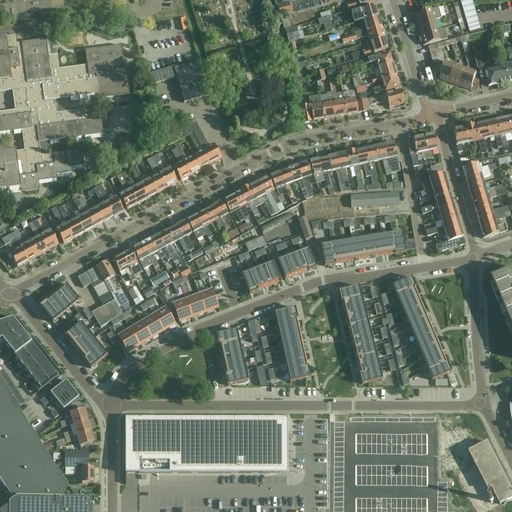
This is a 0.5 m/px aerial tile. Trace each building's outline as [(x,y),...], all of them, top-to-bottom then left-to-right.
[(374,2),(373,0),(353,0),(354,2),(347,4),(348,9),(359,6),(374,2)] [(459,0),(461,4),(470,33),(481,30),(472,0),(459,0)] [(291,13),(288,3),(277,6),(280,16),(291,13)] [(354,23),(363,21),(378,16),(375,6),(350,13),(354,23)] [(418,26),(435,21),(442,19),(439,8),(432,10),(415,15),(418,26)] [(329,11),(319,15),(321,20),(331,17),(329,11)] [(354,31),(355,35),(366,32),(381,27),(378,16),(363,21),(365,27),(354,31)] [(281,21),(283,29),(290,27),(287,19),(281,21)] [(418,26),(421,36),(438,31),(435,21),(418,26)] [(288,43),(299,40),(295,27),(284,31),(288,43)] [(343,44),(356,40),(368,36),(370,42),(385,38),(381,27),(366,32),(355,35),(342,39),(343,44)] [(445,29),(438,31),(421,36),(424,47),(448,40),(445,29)] [(329,43),(339,40),(337,34),(328,37),(329,43)] [(0,92),(17,91),(19,111),(0,113),(0,133),(14,132),(14,136),(15,136),(14,132),(22,130),(25,152),(0,154),(0,193),(19,191),(20,193),(39,190),(39,191),(40,191),(38,182),(56,179),(56,180),(57,180),(56,176),(72,174),(71,168),(84,166),(82,151),(40,157),(39,143),(84,138),(84,142),(85,142),(84,137),(102,135),(102,136),(103,136),(101,121),(103,121),(102,115),(56,121),(54,100),(79,97),(79,102),(80,101),(79,97),(97,95),(98,100),(98,99),(129,95),(129,96),(127,75),(124,76),(122,58),(121,46),(85,51),(87,66),(59,70),(57,55),(48,57),(46,40),(22,43),(21,41),(21,43),(17,44),(16,35),(0,37),(0,92)] [(462,44),(471,42),(470,36),(460,38),(462,44)] [(388,49),(385,38),(370,42),(366,43),(368,50),(362,51),(364,56),(373,54),(388,49)] [(291,54),(296,52),(293,43),(288,44),(291,54)] [(440,44),(428,47),(430,53),(442,50),(440,44)] [(442,50),(430,53),(432,59),(444,56),(442,50)] [(358,53),(351,55),(353,61),(360,59),(358,53)] [(376,61),(378,68),(392,64),(389,53),(380,56),(380,55),(365,59),(366,64),(376,61)] [(477,70),(484,68),(481,54),(474,55),(477,70)] [(498,54),(493,55),(499,85),(509,83),(506,66),(500,67),(498,54)] [(497,85),(499,85),(493,55),(488,56),(491,69),(485,70),(489,88),(497,86),(497,85)] [(444,56),(432,59),(433,65),(445,62),(444,56)] [(184,103),(209,96),(199,62),(174,69),(174,68),(147,76),(150,85),(177,77),(184,103)] [(440,80),(450,84),(456,67),(445,63),(440,80)] [(372,84),(381,81),(396,77),(392,64),(378,68),(380,76),(371,79),(372,84)] [(347,66),(340,68),(342,74),(349,72),(347,66)] [(450,84),(460,87),(466,70),(456,67),(450,84)] [(477,74),(466,70),(460,87),(471,91),(477,74)] [(317,83),(325,81),(323,72),(315,73),(317,83)] [(399,88),(396,77),(381,81),(383,86),(372,89),(374,95),(385,92),(399,88)] [(354,89),(360,87),(357,78),(352,79),(354,89)] [(342,93),(343,101),(346,116),(358,114),(358,113),(363,112),(361,101),(356,102),(354,91),(342,93)] [(404,104),(400,91),(378,98),(377,97),(367,100),(361,101),(363,112),(369,111),(368,107),(387,101),(389,108),(404,104)] [(330,93),(332,102),(335,118),(346,116),(343,101),(342,93),(335,94),(334,92),(330,93)] [(320,96),(321,104),(324,120),(335,118),(332,102),(330,93),(326,94),(326,95),(320,96)] [(145,96),(135,98),(136,104),(138,120),(148,119),(146,103),(145,96)] [(313,120),(313,121),(324,120),(321,104),(320,96),(309,98),(310,105),(301,106),(304,123),(311,122),(311,120),(313,120)] [(223,109),(231,106),(229,99),(220,102),(223,109)] [(507,118),(496,120),(502,148),(507,147),(504,135),(510,134),(507,118)] [(496,120),(485,123),(489,139),(495,137),(497,149),(502,148),(496,120)] [(176,133),(165,139),(167,146),(188,135),(193,132),(201,147),(203,150),(211,165),(221,159),(213,145),(208,148),(206,144),(207,144),(195,123),(176,133)] [(474,124),(474,125),(479,148),(481,155),(486,154),(483,140),(489,139),(485,123),(474,125),(474,124)] [(474,125),(464,127),(467,143),(474,142),(475,149),(479,148),(481,155),(479,148),(474,125)] [(461,145),(467,143),(464,127),(463,127),(464,127),(452,130),(457,153),(462,152),(461,145)] [(201,170),(211,165),(203,150),(201,147),(193,132),(188,135),(198,153),(193,156),(201,170)] [(435,134),(423,136),(428,159),(432,158),(430,151),(438,150),(435,134)] [(424,160),(428,159),(423,136),(412,139),(413,143),(408,144),(411,156),(423,153),(424,160)] [(393,143),(384,145),(390,174),(400,172),(397,158),(393,143)] [(176,149),(183,161),(191,175),(201,170),(193,156),(187,159),(179,144),(175,146),(176,149)] [(384,145),(375,147),(378,162),(383,161),(383,163),(385,176),(390,175),(390,174),(384,145)] [(373,186),(374,191),(381,191),(380,186),(378,185),(374,163),(378,162),(375,147),(365,149),(370,172),(371,177),(373,186)] [(181,181),(191,175),(183,161),(176,149),(172,151),(178,164),(173,167),(181,181)] [(365,149),(355,152),(358,166),(364,165),(364,167),(366,178),(371,177),(370,172),(365,149)] [(355,151),(346,153),(350,168),(355,167),(355,169),(354,169),(358,186),(356,188),(357,191),(364,191),(358,166),(355,152),(355,151)] [(346,154),(337,155),(345,189),(346,192),(350,192),(345,172),(344,169),(350,168),(346,153),(346,154)] [(506,153),(494,155),(495,161),(508,158),(506,153)] [(337,155),(327,158),(332,172),(336,171),(337,174),(336,174),(340,193),(346,192),(345,189),(337,155)] [(155,156),(151,159),(159,174),(167,188),(177,183),(170,169),(164,172),(162,168),(161,169),(155,156)] [(327,158),(318,159),(325,182),(328,189),(332,188),(328,176),(327,176),(326,173),(332,172),(327,158)] [(151,159),(146,161),(155,176),(149,180),(157,194),(167,188),(159,174),(151,159)] [(308,162),(316,184),(325,182),(318,159),(308,162)] [(306,162),(296,166),(309,199),(313,198),(307,181),(306,179),(311,177),(306,162)] [(462,168),(465,179),(488,172),(487,167),(479,170),(477,163),(462,168)] [(432,174),(443,171),(441,165),(430,168),(432,174)] [(296,166),(287,169),(293,183),(298,182),(299,184),(305,201),(309,199),(296,166)] [(135,167),(131,169),(139,185),(147,199),(157,194),(149,180),(143,183),(135,167)] [(287,169),(278,173),(287,194),(292,192),(290,187),(289,188),(289,185),(293,183),(287,169)] [(121,174),(130,190),(137,204),(147,199),(139,185),(133,188),(125,172),(121,174)] [(465,179),(468,189),(484,185),(482,178),(490,176),(488,172),(465,179)] [(283,196),(287,194),(278,173),(269,176),(276,190),(281,188),(282,191),(281,191),(283,196)] [(423,186),(424,191),(447,184),(444,173),(428,178),(430,184),(423,186)] [(127,210),(136,205),(137,204),(130,190),(121,174),(116,177),(123,189),(118,192),(127,210)] [(266,177),(257,182),(268,203),(274,215),(279,212),(269,193),(273,191),(266,177)] [(257,182),(249,187),(259,206),(263,203),(270,217),(274,215),(268,203),(257,182)] [(432,193),(434,200),(450,195),(447,184),(424,191),(425,195),(432,193)] [(468,189),(471,200),(495,193),(493,188),(485,191),(484,185),(468,189)] [(101,186),(97,187),(106,203),(114,218),(123,212),(124,212),(116,198),(114,194),(108,198),(101,186)] [(248,186),(240,191),(247,204),(254,217),(258,215),(254,208),(259,206),(249,187),(248,186)] [(101,206),(96,209),(104,223),(114,218),(106,203),(97,187),(93,190),(101,206)] [(240,191),(231,196),(244,220),(248,218),(243,207),(247,204),(240,191)] [(471,200),(474,211),(490,206),(488,200),(496,197),(495,193),(471,200)] [(351,209),(398,206),(397,194),(351,197),(351,209)] [(422,215),(430,213),(453,206),(450,195),(434,200),(436,205),(421,210),(422,215)] [(81,217),(76,220),(84,234),(93,229),(86,214),(79,201),(76,196),(71,199),(81,217)] [(241,222),(244,220),(231,196),(222,200),(229,214),(235,211),(241,222)] [(79,201),(86,214),(93,229),(104,223),(96,209),(90,212),(82,199),(79,201)] [(498,204),(501,215),(508,212),(504,201),(498,204)] [(221,202),(211,207),(222,227),(223,227),(225,231),(230,228),(223,217),(228,215),(221,202)] [(439,214),(441,221),(456,217),(453,206),(430,213),(431,217),(439,214)] [(474,211),(477,221),(501,214),(500,210),(491,212),(490,206),(474,211)] [(59,212),(66,225),(74,239),(84,234),(76,220),(70,223),(62,207),(57,209),(59,212)] [(211,207),(203,211),(210,225),(215,222),(219,229),(222,227),(211,207)] [(203,211),(194,215),(207,240),(212,237),(206,227),(210,225),(203,211)] [(289,214),(261,228),(263,232),(291,218),(289,214)] [(296,214),(291,216),(299,236),(303,234),(296,214)] [(477,221),(480,232),(496,228),(504,225),(496,227),(494,221),(502,219),(501,214),(477,221)] [(197,240),(205,236),(194,215),(186,220),(193,233),(197,240)] [(62,227),(56,230),(64,245),(74,239),(66,225),(61,216),(57,218),(62,227)] [(427,237),(437,235),(459,228),(456,217),(441,221),(442,227),(425,232),(427,237)] [(299,221),(306,241),(313,239),(306,219),(299,221)] [(38,220),(34,222),(36,226),(49,250),(59,245),(52,230),(45,233),(44,231),(38,220)] [(184,221),(175,226),(189,252),(193,250),(192,247),(186,237),(191,234),(184,221)] [(37,238),(31,241),(39,255),(49,250),(36,226),(34,222),(30,225),(37,238)] [(248,229),(246,225),(238,229),(240,233),(248,229)] [(506,232),(504,225),(496,228),(480,232),(482,239),(506,232)] [(175,226),(166,230),(173,244),(178,241),(185,254),(189,252),(175,226)] [(445,236),(447,243),(462,238),(459,228),(437,235),(438,238),(445,236)] [(19,230),(14,233),(29,261),(39,255),(31,241),(25,244),(24,242),(23,243),(21,237),(22,237),(19,230)] [(166,230),(158,235),(173,264),(178,262),(169,246),(173,244),(166,230)] [(236,230),(227,235),(230,239),(238,235),(236,230)] [(402,232),(391,234),(395,255),(406,253),(405,252),(415,250),(413,240),(404,242),(402,232)] [(18,267),(29,261),(14,233),(3,239),(7,245),(13,241),(16,247),(17,249),(11,252),(18,267)] [(391,234),(381,236),(385,257),(395,255),(391,234)] [(158,235),(149,240),(156,253),(161,250),(168,262),(171,260),(158,235)] [(381,236),(371,237),(375,259),(385,257),(381,236)] [(257,249),(266,245),(263,237),(254,241),(257,249)] [(371,237),(361,239),(365,260),(375,259),(371,237)] [(464,245),(462,238),(447,243),(435,246),(437,253),(464,245)] [(361,239),(351,241),(355,262),(365,260),(361,239)] [(149,240),(140,244),(152,268),(153,268),(154,269),(158,267),(152,255),(156,253),(149,240)] [(351,241),(341,242),(345,264),(355,262),(351,241)] [(341,242),(331,244),(334,265),(345,264),(341,242)] [(132,249),(136,256),(139,262),(144,259),(149,270),(152,268),(140,244),(132,249)] [(331,244),(320,246),(322,257),(324,267),(334,265),(331,244)] [(202,251),(205,255),(213,251),(210,246),(202,251)] [(309,249),(300,252),(308,272),(316,268),(309,249)] [(133,277),(142,272),(136,261),(130,250),(121,254),(133,277)] [(202,255),(200,250),(191,255),(193,260),(202,255)] [(300,252),(292,255),(300,275),(308,272),(300,252)] [(135,280),(133,277),(121,254),(112,259),(119,273),(125,270),(126,272),(125,272),(131,282),(135,280)] [(292,255),(285,258),(293,278),(300,275),(292,255)] [(285,258),(276,261),(284,281),(293,278),(285,258)] [(116,293),(112,284),(109,280),(114,277),(106,262),(96,268),(88,273),(93,283),(101,279),(103,283),(106,288),(108,292),(111,297),(113,301),(118,310),(120,314),(129,308),(126,304),(127,303),(120,290),(116,293)] [(273,263),(265,266),(273,286),(281,283),(273,263)] [(265,266),(257,269),(265,289),(273,286),(265,266)] [(178,271),(182,278),(190,274),(186,267),(178,271)] [(257,269),(249,272),(257,292),(265,289),(257,269)] [(174,279),(179,276),(176,270),(171,273),(174,279)] [(511,271),(492,279),(511,326),(511,271)] [(90,284),(91,284),(93,283),(88,273),(87,273),(87,272),(82,275),(88,286),(90,284)] [(249,272),(241,275),(249,295),(257,292),(249,272)] [(157,277),(161,284),(169,279),(165,273),(157,277)] [(83,288),(88,286),(82,275),(77,278),(83,288)] [(153,288),(161,284),(157,277),(149,281),(153,288)] [(184,278),(178,281),(180,286),(187,283),(184,278)] [(411,278),(391,286),(395,296),(415,288),(411,278)] [(91,284),(93,288),(103,283),(101,279),(93,283),(91,284)] [(178,281),(171,283),(173,289),(180,286),(178,281)] [(93,288),(96,293),(106,288),(103,283),(93,288)] [(65,285),(58,290),(72,307),(79,301),(66,285),(65,285)] [(359,287),(338,292),(340,302),(361,297),(359,287)] [(96,293),(99,298),(108,292),(106,288),(96,293)] [(135,288),(129,291),(134,300),(133,301),(135,306),(143,301),(135,288)] [(145,299),(154,295),(150,288),(142,293),(145,299)] [(415,288),(395,296),(399,306),(419,297),(415,288)] [(211,289),(198,294),(205,314),(219,309),(211,289)] [(56,292),(52,296),(66,312),(72,307),(58,290),(56,292)] [(99,298),(101,302),(111,297),(108,292),(99,298)] [(198,294),(185,299),(192,319),(205,314),(198,294)] [(48,299),(46,301),(59,317),(66,312),(52,296),(48,299)] [(101,302),(104,306),(113,301),(111,297),(101,302)] [(361,297),(340,302),(342,310),(363,305),(361,297)] [(419,297),(399,306),(403,315),(423,307),(419,297)] [(185,299),(171,304),(179,324),(192,319),(185,299)] [(152,300),(146,304),(149,308),(155,304),(152,300)] [(46,301),(39,306),(47,317),(52,323),(59,317),(46,301)] [(92,313),(97,323),(100,328),(120,315),(120,314),(118,310),(113,301),(104,306),(92,313)] [(146,304),(140,308),(142,312),(149,308),(146,304)] [(363,305),(342,310),(344,318),(365,313),(363,305)] [(165,307),(152,314),(163,332),(176,325),(165,307)] [(423,307),(403,315),(407,324),(427,316),(423,307)] [(295,310),(274,315),(276,324),(297,319),(295,310)] [(127,312),(121,315),(124,320),(130,316),(127,312)] [(365,313),(344,318),(346,327),(367,321),(365,313)] [(152,314),(140,321),(151,339),(163,332),(152,314)] [(121,315),(115,319),(118,324),(124,320),(121,315)] [(427,316),(407,324),(411,334),(431,325),(427,316)] [(0,340),(1,340),(6,346),(10,351),(11,350),(15,355),(13,356),(40,390),(37,393),(38,393),(41,391),(60,376),(61,377),(62,377),(62,376),(33,341),(33,340),(31,341),(28,337),(29,336),(15,318),(0,323),(0,340)] [(297,319),(276,324),(278,332),(299,327),(297,319)] [(140,321),(129,329),(139,347),(151,339),(140,321)] [(367,321),(346,327),(348,335),(369,329),(367,321)] [(80,323),(64,336),(71,345),(87,331),(84,328),(82,325),(80,323)] [(431,325),(411,334),(415,343),(435,335),(431,325)] [(299,327),(278,332),(280,340),(301,335),(299,327)] [(129,329),(116,336),(127,354),(139,347),(129,329)] [(369,329),(348,335),(350,343),(371,337),(369,329)] [(87,331),(71,345),(77,353),(90,342),(93,340),(94,339),(87,331)] [(236,331),(215,335),(218,346),(239,341),(236,331)] [(301,335),(280,340),(282,348),(303,343),(301,335)] [(435,335),(415,343),(419,352),(439,344),(435,335)] [(371,337),(350,343),(353,351),(373,345),(371,337)] [(90,342),(77,353),(83,361),(100,347),(94,339),(93,340),(90,342)] [(239,341),(218,346),(220,356),(241,351),(239,341)] [(303,343),(282,348),(283,356),(304,351),(303,343)] [(439,344),(419,352),(423,362),(443,353),(439,344)] [(373,345),(353,351),(355,359),(375,354),(373,345)] [(100,347),(83,361),(90,369),(107,356),(100,347)] [(241,351),(220,356),(222,366),(243,361),(241,351)] [(304,351),(283,356),(285,364),(306,360),(304,351)] [(443,353),(423,362),(427,371),(447,363),(443,353)] [(375,354),(355,359),(357,367),(377,362),(375,354)] [(306,360),(285,364),(287,372),(308,368),(306,360)] [(243,361),(222,366),(224,376),(245,371),(243,361)] [(377,362),(357,367),(359,375),(379,370),(377,362)] [(447,363),(427,371),(431,381),(451,373),(447,363)] [(308,368),(287,372),(290,385),(311,380),(308,368)] [(379,370),(359,375),(361,385),(382,380),(379,370)] [(245,371),(224,376),(227,386),(248,381),(245,371)] [(0,479),(13,499),(8,502),(8,511),(89,511),(90,505),(93,505),(93,498),(76,498),(64,498),(64,490),(68,487),(0,380),(0,479)] [(65,381),(50,394),(56,402),(72,390),(65,381)] [(72,390),(56,402),(63,411),(79,398),(72,390)] [(69,426),(73,425),(87,421),(84,410),(70,414),(71,419),(67,420),(68,421),(60,424),(62,429),(69,426)] [(286,419),(126,419),(125,485),(126,485),(126,474),(132,474),(140,474),(279,474),(279,431),(286,431),(286,420),(286,419)] [(65,440),(76,437),(91,432),(87,421),(73,425),(69,426),(71,432),(63,435),(65,440)] [(94,443),(91,432),(76,437),(65,440),(66,444),(78,441),(80,447),(94,443)] [(511,489),(488,443),(469,452),(489,491),(492,489),(500,505),(511,499),(511,489)] [(93,483),(93,468),(88,468),(88,452),(64,452),(64,468),(81,468),(81,473),(77,473),(77,486),(86,486),(86,483),(93,483)] [(185,497),(185,506),(217,506),(216,501),(219,501),(219,494),(212,494),(212,497),(185,497)]
